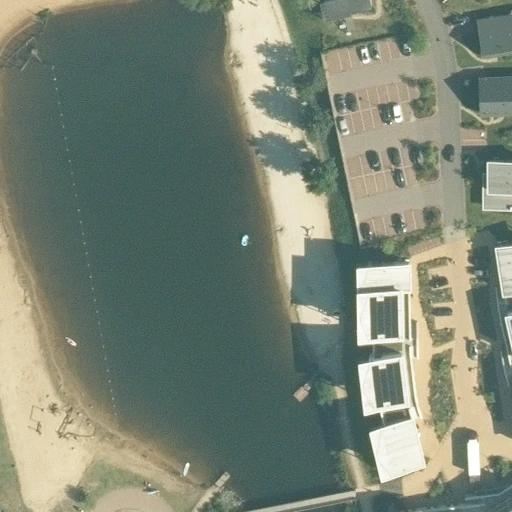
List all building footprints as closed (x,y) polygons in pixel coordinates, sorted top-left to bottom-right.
[(323,0),(326,15),(372,6),(370,0),(323,0)] [(480,26),(485,53),(511,48),(511,20),(505,21),(504,15),(482,19),(483,25),(480,26)] [(511,80),(481,82),(483,111),(511,109),(511,80)] [(485,185),(485,206),(511,205),(511,157),(489,158),(489,185),(485,185)] [(511,244),(497,247),(505,298),(498,299),(497,292),(497,287),(495,287),(496,292),(497,301),(498,301),(498,306),(499,315),(503,331),(503,330),(504,337),(511,366),(511,369),(511,370),(511,371),(511,370),(511,244)] [(391,472),(392,474),(424,466),(423,461),(422,457),(421,452),(420,448),(418,440),(416,435),(417,435),(412,415),(419,414),(420,421),(422,421),(420,412),(419,412),(418,407),(419,407),(417,401),(415,384),(414,380),(414,376),(413,372),(412,356),(411,348),(411,344),(411,319),(410,319),(410,315),(411,315),(411,311),(410,311),(410,306),(410,302),(410,288),(410,284),(410,267),(394,267),(394,268),(368,268),(368,270),(367,270),(368,290),(368,293),(369,335),(369,337),(373,337),(373,345),(373,349),(373,360),(370,360),(370,362),(371,368),(371,373),(372,381),(372,382),(373,384),(374,393),(374,398),(375,404),(375,406),(379,406),(384,428),(381,429),(381,431),(383,437),(386,450),(389,461),(390,467),(391,472)] [(511,511),(511,473),(511,475),(511,474),(500,482),(497,482),(497,483),(489,484),(488,484),(471,487),(466,488),(466,489),(467,489),(471,489),(471,488),(485,486),(486,493),(460,497),(456,498),(451,499),(447,500),(446,500),(442,500),(442,501),(438,501),(433,502),(420,504),(416,505),(411,506),(399,508),(399,511),(511,511)]
